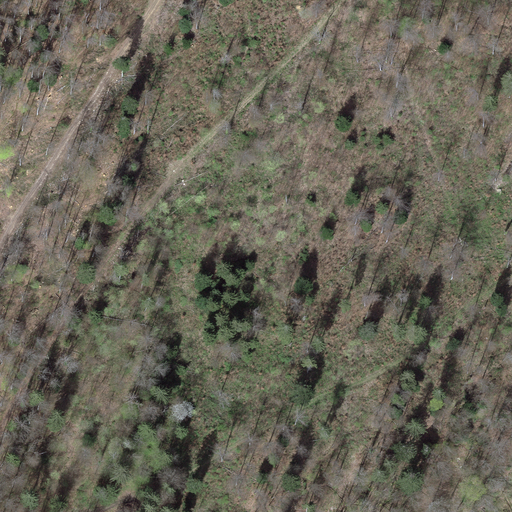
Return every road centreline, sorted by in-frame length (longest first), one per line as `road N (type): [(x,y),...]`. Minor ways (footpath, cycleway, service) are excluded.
road 1 (track): [(345,0),(108,256),(0,432)]
road 2 (track): [(0,251),(160,0)]
